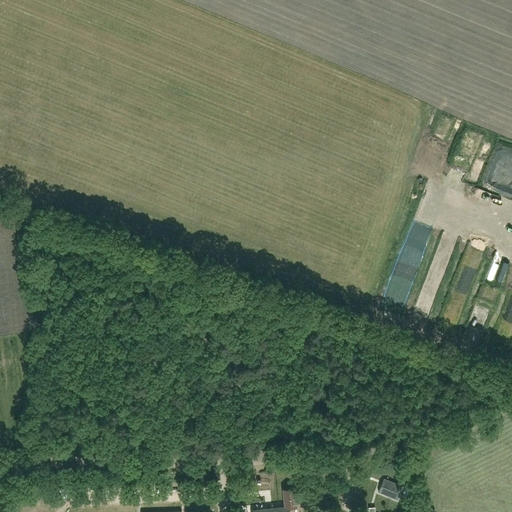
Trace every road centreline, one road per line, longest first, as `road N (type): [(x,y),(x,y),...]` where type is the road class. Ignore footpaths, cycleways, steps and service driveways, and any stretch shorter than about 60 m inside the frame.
road 1 (unclassified): [(511,393),(392,449),(0,468)]
road 2 (unknown): [(226,497),(72,497),(54,511)]
road 3 (track): [(511,363),(394,326)]
